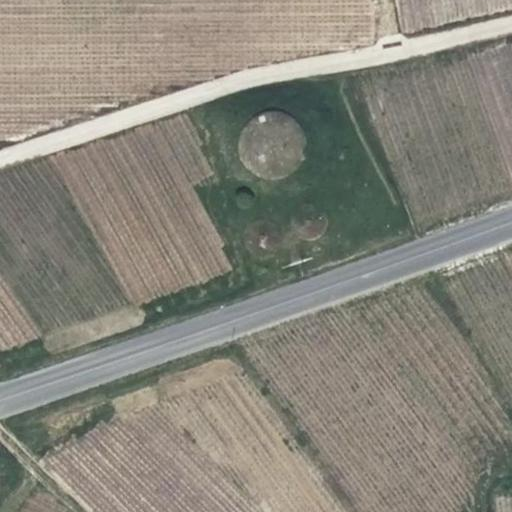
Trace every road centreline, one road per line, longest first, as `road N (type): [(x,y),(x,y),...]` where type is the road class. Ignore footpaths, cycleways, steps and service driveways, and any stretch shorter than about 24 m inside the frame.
road 1 (secondary): [(0,399),(511,220)]
road 2 (track): [(0,159),(279,70),(511,23)]
